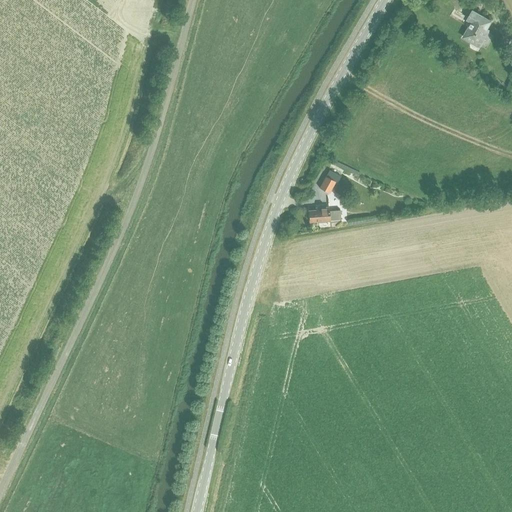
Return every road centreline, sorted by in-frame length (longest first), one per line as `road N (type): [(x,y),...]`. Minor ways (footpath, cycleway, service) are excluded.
road 1 (tertiary): [(197,511),(240,326),(280,199),(385,0)]
road 2 (unclassified): [(0,493),(133,202),(192,0)]
